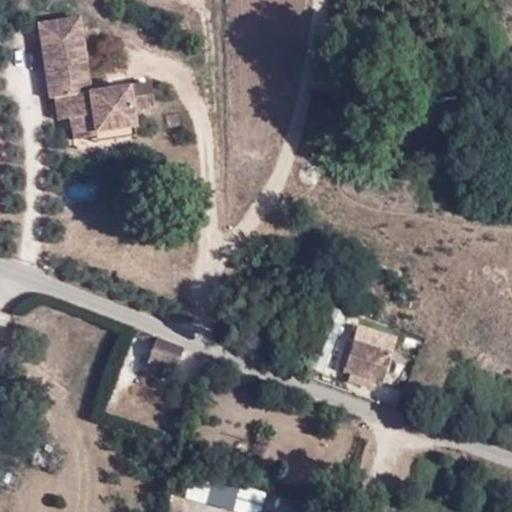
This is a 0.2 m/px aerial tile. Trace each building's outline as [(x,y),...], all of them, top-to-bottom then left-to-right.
[(96,135),(134,128),(132,112),(153,108),(150,86),(88,95),(77,21),(38,27),(50,101),(54,101),(58,118),(70,121),(73,142),(96,138),(96,135)] [(354,320),(342,379),(383,388),(395,329),(354,320)] [(174,371),(181,350),(154,340),(147,360),(174,371)] [(236,493),(239,511),(271,511),(273,511),(269,487),(236,493)] [(176,511),(205,511),(206,493),(177,491),(176,511)] [(293,492),(290,511),(305,511),(309,495),(293,492)]
